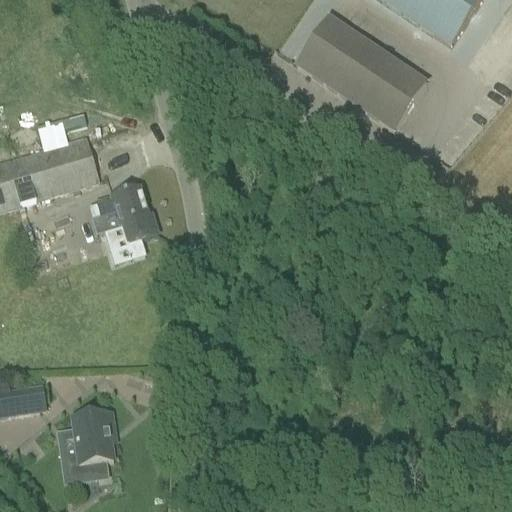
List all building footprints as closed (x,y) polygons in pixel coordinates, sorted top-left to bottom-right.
[(250,0),(188,0),(270,52),(288,24),(250,0)] [(364,0),(448,57),(486,0),(364,0)] [(296,73),(298,74),(394,138),(426,90),(329,24),(296,73)] [(39,143),(64,136),(86,130),(83,121),(37,134),(39,143)] [(86,143),(12,166),(0,169),(0,216),(96,188),(90,169),(94,167),(86,143)] [(98,222),(94,223),(98,238),(120,231),(120,232),(123,231),(129,251),(157,242),(151,221),(147,222),(139,195),(109,204),(109,205),(94,209),(98,222)] [(0,424),(46,417),(45,413),(42,390),(9,395),(7,386),(0,387),(0,424)] [(113,468),(110,448),(109,438),(114,438),(111,419),(72,425),(76,457),(64,458),(68,487),(97,483),(95,470),(113,468)]
